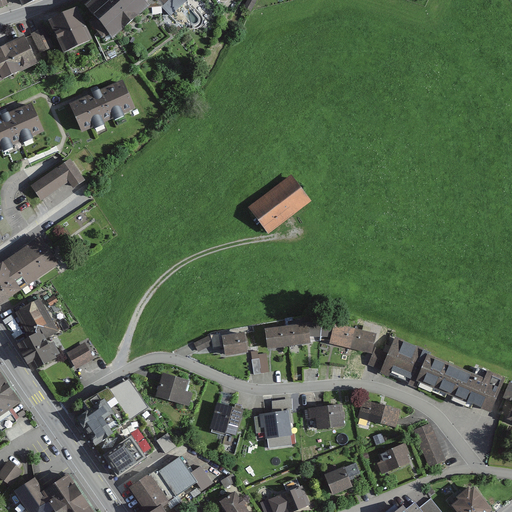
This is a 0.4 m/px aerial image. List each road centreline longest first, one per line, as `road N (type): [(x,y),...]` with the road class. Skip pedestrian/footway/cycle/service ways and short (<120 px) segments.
road 1 (residential): [(50,417),(157,357),(263,390),(366,386),(431,410),(483,472)]
road 2 (track): [(119,374),(142,306),(162,281),(232,245),(297,235)]
road 3 (residential): [(483,472),(427,480),(353,511)]
